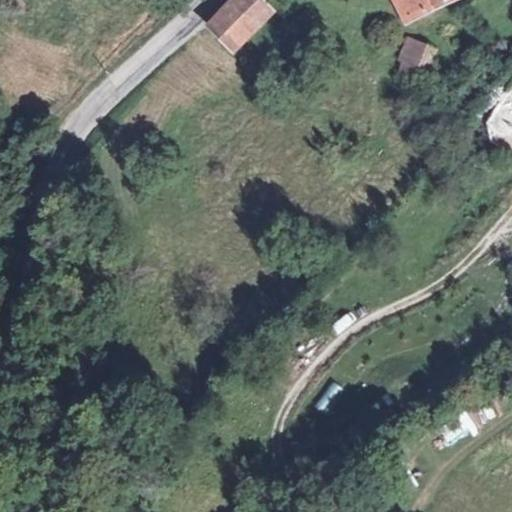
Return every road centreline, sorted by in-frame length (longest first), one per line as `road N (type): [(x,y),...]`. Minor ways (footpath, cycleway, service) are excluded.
road 1 (tertiary): [(0,364),(75,130),(205,0)]
road 2 (track): [(511,341),(383,444),(338,511)]
